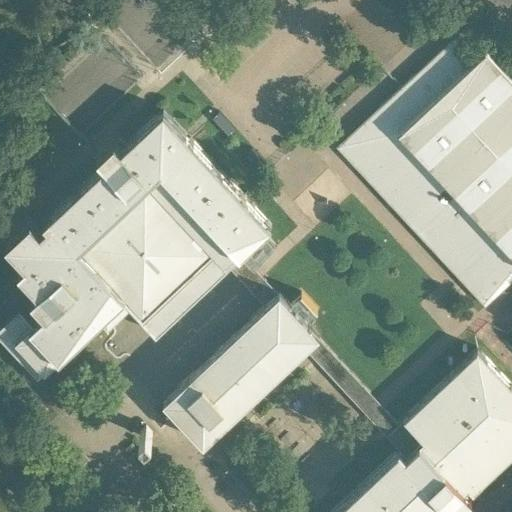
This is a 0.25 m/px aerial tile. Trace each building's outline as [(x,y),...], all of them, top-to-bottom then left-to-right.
[(511,275),(511,81),(484,52),(476,60),(454,38),(377,108),(399,131),(377,151),(359,167),(483,302),(511,275)] [(164,111),(120,151),(112,142),(97,156),(105,165),(50,217),(52,219),(39,231),(30,221),(7,242),(26,263),(19,270),(39,291),(32,298),(44,311),(32,323),(20,309),(0,327),(0,334),(37,374),(100,315),(107,322),(129,302),(141,315),(155,331),(225,266),(270,225),(248,202),(164,111)] [(270,301),(165,398),(200,435),(203,438),(310,339),(317,332),(279,292),(270,301)] [(398,450),(331,511),(436,511),(447,503),(454,510),(469,496),(462,489),(467,484),(472,490),(481,481),(480,481),(511,451),(511,386),(477,349),(404,417),(424,438),(418,444),(404,457),(398,450)] [(145,423),(138,430),(145,437),(152,430),(145,423)]
